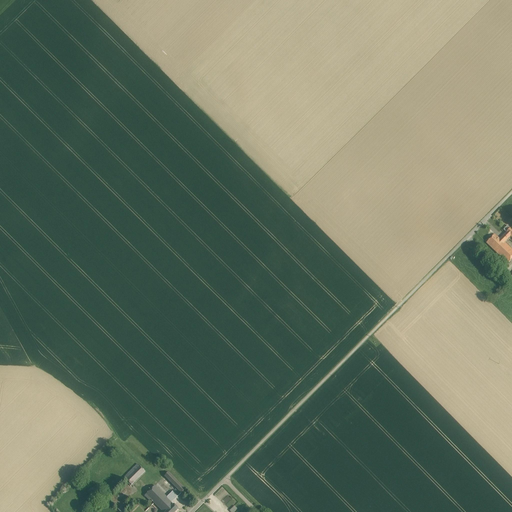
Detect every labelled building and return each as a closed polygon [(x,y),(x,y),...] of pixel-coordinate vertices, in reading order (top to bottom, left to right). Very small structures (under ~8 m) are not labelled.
[(511,230),(510,228),(506,232),(506,233),(500,239),(503,242),(504,243),(510,237),(511,238),(511,230)] [(500,239),(495,234),(486,243),(494,251),(503,242),(500,239)] [(511,250),(504,243),(503,242),(494,251),(508,264),(511,259),(511,250)] [(138,464),(124,478),(128,481),(131,485),(145,471),(138,464)] [(185,489),(169,472),(165,476),(182,493),(185,489)] [(163,511),(166,511),(174,505),(172,503),(166,498),(167,497),(155,486),(145,496),(151,502),(152,501),(163,511)] [(167,497),(166,498),(172,503),(178,497),(173,491),(167,497)] [(124,503),(118,509),(120,511),(121,511),(127,506),(124,503)]
